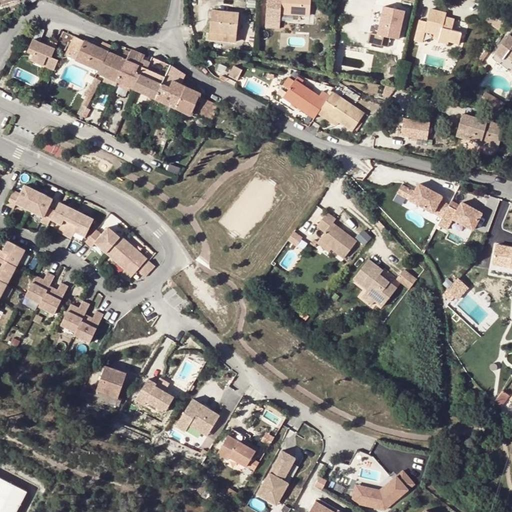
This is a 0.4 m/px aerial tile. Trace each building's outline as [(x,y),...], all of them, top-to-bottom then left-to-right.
[(280,15),(291,16),(309,17),(310,0),(266,0),(264,27),(279,28),(280,19),(280,15)] [(378,35),(384,7),(376,5),(370,33),(378,35)] [(378,35),(370,33),(367,43),(388,48),(390,38),(398,40),(405,12),(384,7),(378,35)] [(485,21),(499,31),(508,17),(494,8),(485,21)] [(433,35),(439,36),(438,40),(438,43),(448,45),(448,42),(458,44),(461,33),(451,30),(454,19),(445,17),(445,13),(430,9),(427,23),(419,21),(414,40),(422,42),(424,32),(433,35)] [(239,13),(212,10),(209,39),(236,42),(239,13)] [(511,61),(511,37),(508,35),(495,53),(502,59),(503,58),(505,56),(511,61)] [(65,54),(98,70),(107,51),(110,46),(102,42),(100,48),(73,36),(65,54)] [(54,70),(58,60),(51,57),(54,50),(47,46),(46,46),(39,42),(33,40),(27,52),(33,55),(31,61),(54,70)] [(130,50),(126,60),(117,82),(120,83),(131,88),(133,89),(144,64),(146,61),(142,59),(143,56),(130,50)] [(126,60),(107,51),(98,70),(97,73),(105,76),(117,82),(126,60)] [(152,56),(148,66),(144,64),(133,89),(155,99),(161,85),(170,65),(152,56)] [(176,109),(185,87),(178,84),(184,73),(175,67),(170,65),(161,85),(155,99),(176,109)] [(246,72),(237,67),(232,76),(241,81),(246,72)] [(115,87),(117,82),(105,76),(103,81),(115,87)] [(283,86),(289,90),(295,82),(288,78),(283,86)] [(283,98),(314,119),(318,113),(325,104),(318,100),(320,97),(313,92),(307,87),(296,80),(295,82),(289,90),(283,98)] [(120,83),(117,92),(125,96),(127,91),(130,92),(131,88),(120,83)] [(90,85),(86,94),(92,96),(96,88),(91,85),(90,85)] [(199,94),(185,87),(176,109),(196,118),(198,115),(211,121),(217,106),(199,97),(199,94)] [(333,92),(325,104),(318,113),(330,120),(332,117),(340,122),(356,133),(363,122),(360,120),(364,113),(333,92)] [(140,112),(148,115),(151,107),(144,103),(140,112)] [(481,141),(480,144),(498,149),(504,125),(463,114),(457,134),(481,141)] [(332,117),(330,120),(338,126),(340,122),(332,117)] [(400,117),(398,136),(427,139),(429,120),(400,117)] [(481,141),(457,134),(456,137),(480,144),(481,141)] [(47,223),(50,219),(54,210),(47,207),(52,198),(24,184),(20,193),(13,189),(6,203),(13,206),(15,202),(42,216),(40,220),(47,223)] [(414,193),(410,200),(442,218),(445,212),(449,205),(440,201),(442,197),(419,184),(414,193)] [(414,193),(401,186),(398,193),(410,200),(414,193)] [(58,201),(54,210),(50,219),(59,224),(56,230),(71,238),(73,232),(84,237),(93,219),(58,201)] [(449,205),(445,212),(454,217),(452,220),(472,231),(482,214),(462,203),(459,207),(451,202),(449,205)] [(343,260),(357,244),(344,233),(343,234),(341,232),(342,231),(336,226),(337,220),(329,214),(326,217),(320,225),(318,227),(326,234),(320,241),(331,250),(343,260)] [(320,225),(326,217),(322,215),(316,223),(320,225)] [(95,229),(84,241),(90,247),(94,242),(123,269),(120,274),(126,280),(145,259),(120,236),(119,237),(108,227),(101,235),(95,229)] [(0,278),(6,282),(24,248),(6,239),(1,249),(0,248),(0,278)] [(331,250),(320,241),(317,244),(329,253),(331,250)] [(511,247),(496,245),(492,264),(499,265),(499,270),(511,272),(511,247)] [(396,288),(382,278),(381,279),(377,277),(382,271),(368,260),(354,279),(368,289),(365,293),(376,301),(382,306),(396,288)] [(148,261),(140,271),(146,276),(154,267),(148,261)] [(397,278),(409,288),(415,279),(403,270),(397,278)] [(42,279),(34,275),(24,295),(39,303),(38,305),(53,313),(67,285),(60,281),(56,289),(48,285),(53,275),(46,271),(42,279)] [(447,290),(454,297),(455,298),(466,286),(458,279),(447,290)] [(372,305),(376,301),(365,293),(362,297),(372,305)] [(78,306),(70,302),(60,323),(75,330),(73,333),(88,341),(103,313),(96,309),(92,316),(84,312),(89,302),(82,299),(78,306)] [(96,391),(118,399),(127,374),(105,367),(96,391)] [(165,413),(174,397),(162,391),(155,386),(156,384),(148,379),(135,401),(144,406),(146,402),(165,413)] [(118,399),(96,391),(94,399),(115,406),(118,399)] [(189,426),(207,437),(219,416),(192,399),(175,427),(185,432),(189,426)] [(255,452),(242,444),(244,440),(245,438),(231,430),(228,436),(217,454),(228,460),(229,458),(245,467),(246,467),(255,452)] [(242,444),(255,452),(258,448),(244,440),(242,444)] [(295,458),(282,451),(269,473),(257,495),(276,506),(288,484),(283,480),(295,458)] [(368,494),(352,491),(351,499),(358,503),(384,510),(415,482),(402,467),(385,482),(388,486),(385,489),(378,488),(369,487),(368,494)] [(0,511),(15,511),(27,491),(0,477),(0,511)] [(353,484),(352,491),(368,494),(369,487),(353,484)] [(161,490),(154,495),(160,502),(167,497),(161,490)] [(335,511),(314,500),(307,511),(335,511)]
